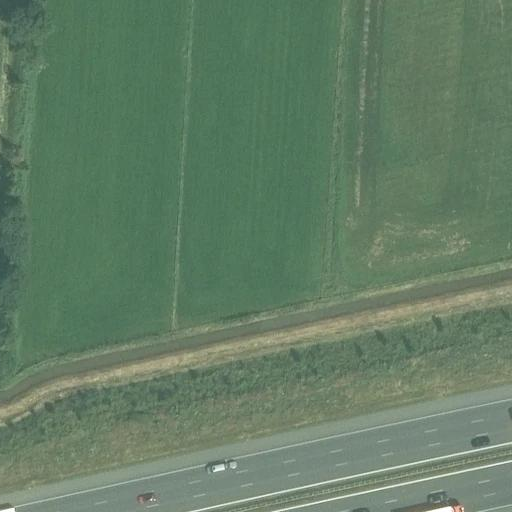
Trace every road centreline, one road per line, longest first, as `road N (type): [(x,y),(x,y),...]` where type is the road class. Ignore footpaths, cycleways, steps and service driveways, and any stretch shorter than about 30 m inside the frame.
road 1 (motorway): [(511,423),(97,511)]
road 2 (motorway): [(383,511),(511,485)]
